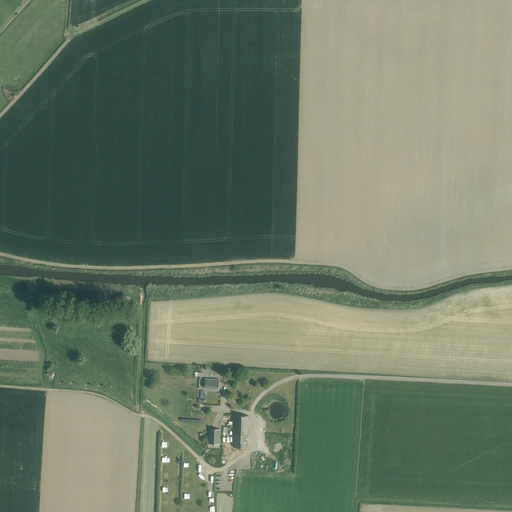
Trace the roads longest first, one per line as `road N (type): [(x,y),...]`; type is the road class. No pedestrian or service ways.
road 1 (track): [(0,386),(103,397),(157,421),(199,459)]
road 2 (unclassified): [(511,385),(298,376)]
